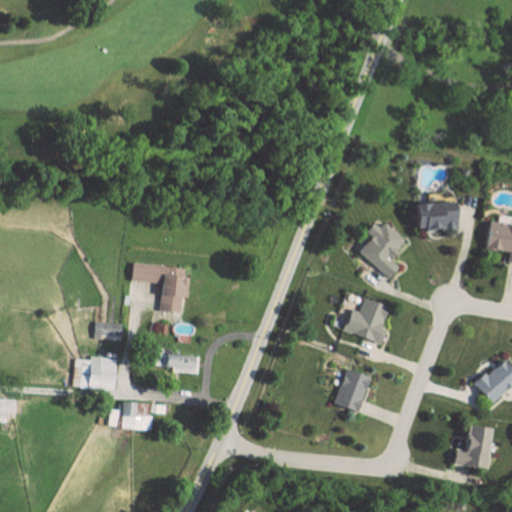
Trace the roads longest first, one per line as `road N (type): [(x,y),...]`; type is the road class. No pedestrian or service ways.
road 1 (residential): [(187,511),(396,0)]
road 2 (residential): [(220,441),(282,459),(382,467),(445,304),(511,314)]
